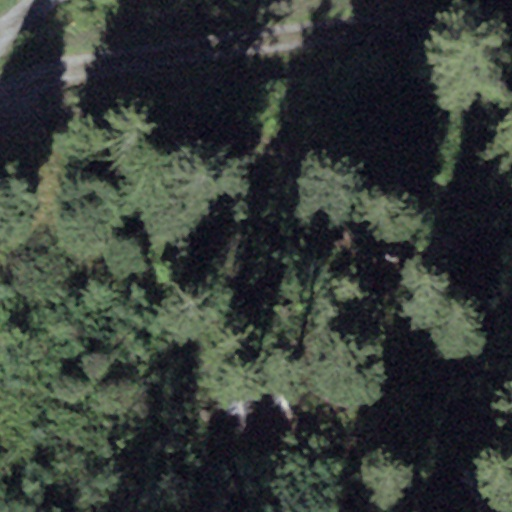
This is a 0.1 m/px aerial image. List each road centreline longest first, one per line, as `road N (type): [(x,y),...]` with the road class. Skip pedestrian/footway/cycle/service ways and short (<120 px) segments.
road 1 (track): [(0,99),(121,61),(511,26)]
road 2 (track): [(27,91),(511,206)]
